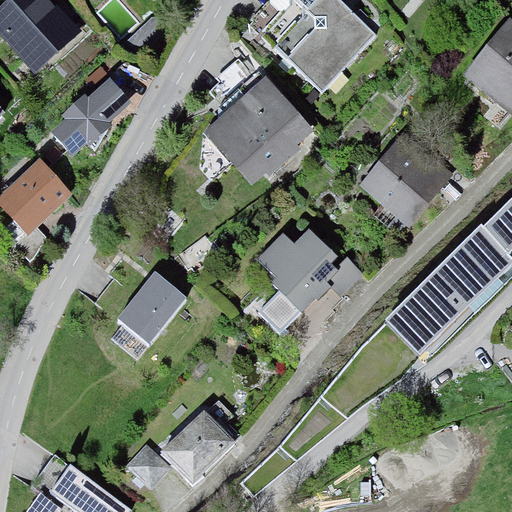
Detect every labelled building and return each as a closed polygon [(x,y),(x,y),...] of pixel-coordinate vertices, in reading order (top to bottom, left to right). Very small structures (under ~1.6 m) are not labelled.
[(52,0),(24,0),(0,22),(0,33),(40,76),(84,35),(52,0)] [(378,39),(334,0),(274,0),(249,29),(326,97),(378,39)] [(511,30),(510,29),(468,82),(511,116),(511,30)] [(313,133),(261,78),(200,137),(252,191),(313,133)] [(114,84),(60,136),(80,156),(90,147),(97,153),(118,133),(108,123),(131,101),(114,84)] [(0,105),(0,124),(9,117),(0,105)] [(436,184),(387,148),(358,188),(406,224),(436,184)] [(76,199),(46,168),(5,207),(35,238),(76,199)] [(421,365),(511,276),(511,207),(387,330),(421,365)] [(293,251),(283,241),(266,258),(266,266),(268,275),(276,283),(250,308),(282,340),(342,280),(330,268),(335,262),(309,235),(293,251)] [(194,305),(162,280),(126,325),(157,350),(194,305)] [(121,333),(115,345),(143,357),(148,345),(121,333)] [(204,415),(160,456),(192,491),(237,450),(204,415)] [(172,474),(147,449),(125,471),(150,496),(172,474)] [(131,511),(132,511),(56,456),(32,489),(39,494),(26,511),(64,511),(67,508),(72,511),(131,511)]
